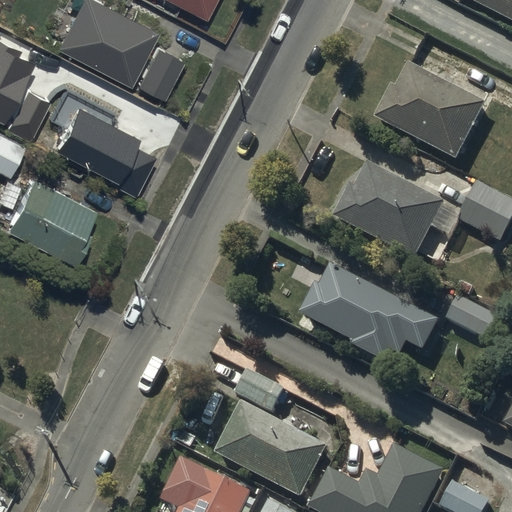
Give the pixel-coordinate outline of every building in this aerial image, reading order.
[(156,29),(99,0),(79,0),(57,42),(130,80),(156,29)] [(178,0),(204,14),(211,0),(178,0)] [(511,0),(470,0),(511,21),(511,0)] [(182,57),(156,43),(136,82),(162,95),(182,57)] [(71,61),(34,44),(28,57),(65,75),(71,61)] [(486,105),(410,66),(398,89),(394,87),(377,119),(457,161),(486,105)] [(146,136),(89,101),(62,143),(120,179),(146,136)] [(24,143),(0,130),(0,168),(9,173),(24,143)] [(444,204),(369,165),(357,188),(353,186),(336,219),(414,260),(444,204)] [(75,262),(90,232),(85,230),(96,208),(32,175),(5,227),(75,262)] [(511,223),(511,201),(478,183),(458,221),(501,245),(511,223)] [(441,322),(334,267),(323,288),(317,285),(301,317),(356,345),(356,349),(387,365),(392,355),(403,360),(409,349),(424,356),(441,322)] [(499,319),(458,298),(447,321),(488,342),(499,319)] [(285,391),(248,372),(236,395),(273,414),(285,391)] [(329,448),(243,404),(216,455),(302,500),(329,448)] [(427,511),(450,471),(395,441),(376,476),(369,472),(361,486),(332,470),(311,508),(319,511),(427,511)] [(244,511),(252,495),(183,462),(163,503),(182,511),(244,511)] [(498,483),(465,466),(457,482),(490,498),(498,483)] [(486,511),(491,503),(454,484),(441,508),(448,511),(486,511)]
